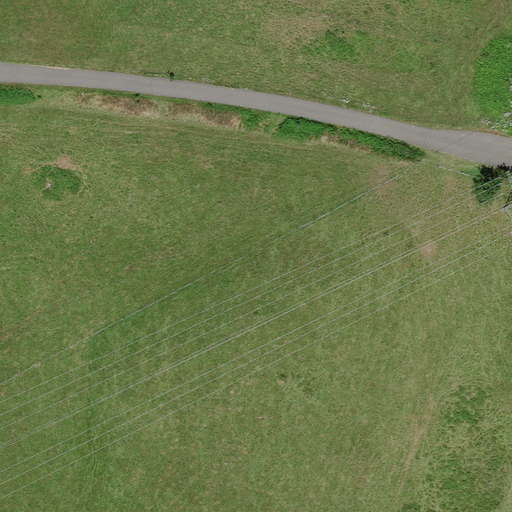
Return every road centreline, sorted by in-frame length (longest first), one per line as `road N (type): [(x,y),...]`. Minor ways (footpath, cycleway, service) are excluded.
road 1 (primary): [(481,0),(0,241)]
road 2 (unclassified): [(0,70),(140,82),(511,153)]
